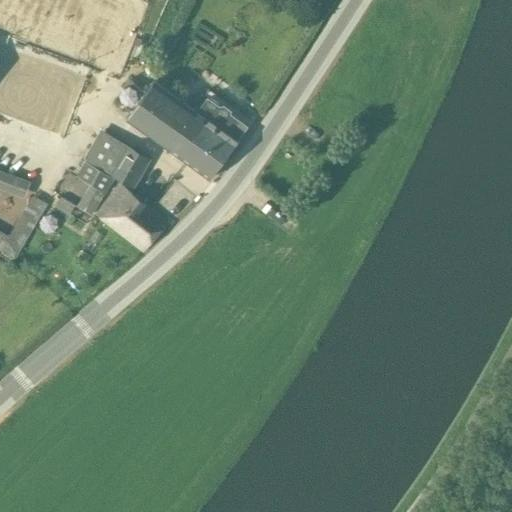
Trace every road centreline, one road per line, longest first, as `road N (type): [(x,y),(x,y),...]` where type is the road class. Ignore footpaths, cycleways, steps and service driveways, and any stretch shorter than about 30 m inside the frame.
road 1 (secondary): [(0,400),(166,257),(240,176),(357,0)]
road 2 (unclassified): [(406,511),(511,359)]
